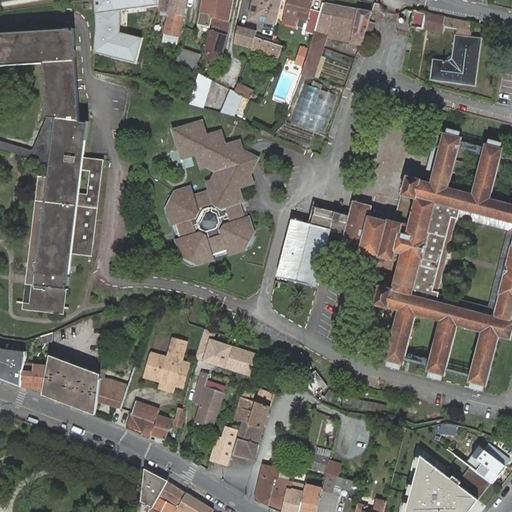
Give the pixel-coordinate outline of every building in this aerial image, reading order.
[(159,6),(160,0),(95,0),(96,12),(97,25),(96,32),(95,53),(137,64),(143,39),(118,31),(121,10),(159,6)] [(159,11),(169,13),(164,34),(180,36),(185,15),(187,0),(160,0),(159,6),(159,9),(159,11)] [(234,0),(202,0),(200,12),(198,24),(210,26),(212,17),(215,18),(230,21),(234,0)] [(282,0),(256,0),(251,21),(277,25),(282,0)] [(305,32),(314,34),(320,12),(312,10),(314,0),(288,0),(284,18),(287,19),(288,15),(306,20),(305,24),(307,24),(305,32)] [(304,66),(303,71),(319,77),(333,38),(352,42),(352,43),(362,45),(366,35),(370,37),(374,24),(370,22),(371,20),(373,13),(323,2),(320,12),(314,34),(310,49),(307,56),(304,66)] [(380,4),(375,3),(374,9),(384,11),(380,4)] [(427,13),(414,10),(411,26),(423,29),(427,13)] [(427,13),(423,29),(442,33),(444,27),(446,16),(427,13)] [(287,19),(305,24),(306,20),(288,15),(287,19)] [(473,22),(446,16),(444,27),(457,29),(453,58),(448,61),(434,59),(431,79),(476,86),(482,38),(471,35),(473,22)] [(221,52),(223,53),(230,21),(215,18),(207,48),(208,49),(205,57),(218,61),(221,52)] [(257,31),(239,26),(236,41),(253,46),(253,49),(278,58),(282,46),(256,37),(257,31)] [(30,304),(65,308),(67,289),(69,290),(73,254),(93,256),(104,160),(105,155),(85,152),(89,121),(80,120),(75,28),(0,33),(0,66),(44,64),(47,117),(58,119),(54,152),(52,165),(50,177),(40,176),(26,284),(33,285),(30,304)] [(178,45),(180,36),(164,34),(163,41),(178,45)] [(300,46),(298,53),(307,56),(310,49),(300,46)] [(177,64),(196,70),(201,54),(182,48),(177,64)] [(307,56),(298,53),(294,64),(304,67),(304,66),(307,56)] [(199,73),(190,104),(204,108),(211,81),(199,73)] [(234,92),(242,95),(245,97),(249,89),(237,84),(234,92)] [(324,134),(337,95),(303,84),(290,123),(324,134)] [(230,90),(221,112),(235,116),(242,95),(234,92),(230,90)] [(245,97),(242,95),(238,109),(244,112),(249,99),(245,97)] [(0,139),(0,149),(52,165),(54,152),(58,119),(47,117),(33,149),(0,139)] [(181,230),(179,230),(174,232),(182,255),(198,264),(215,259),(214,254),(213,252),(227,248),(227,250),(229,255),(246,250),(255,233),(254,231),(249,216),(245,217),(243,218),(239,204),(241,204),(245,203),(240,188),(255,184),(252,175),(243,149),(241,140),(226,145),(222,130),(207,135),(203,120),(187,125),(177,144),(182,159),(197,155),(202,169),(207,167),(217,172),(211,180),(206,182),(208,191),(195,196),(192,187),(175,192),(166,208),(171,225),(177,223),(179,222),(181,230)] [(173,130),(177,144),(187,125),(173,130)] [(388,219),(388,221),(370,216),(373,206),(354,201),(350,216),(348,223),(315,215),(312,225),(293,220),(278,276),(316,286),(331,230),(345,234),(339,256),(369,263),(371,254),(379,256),(378,257),(400,262),(393,290),(380,287),(375,305),(398,310),(385,360),(388,361),(387,366),(400,369),(401,364),(404,365),(405,361),(408,362),(412,348),(408,348),(417,315),(440,321),(427,371),(430,372),(429,377),(442,380),(443,375),(445,376),(458,326),(482,332),(469,382),(471,383),(470,387),(483,391),(484,386),(487,387),(500,337),(511,340),(511,336),(511,203),(491,199),(504,148),(501,147),(502,143),(489,139),(488,144),(486,143),(473,193),(450,187),(453,173),(461,175),(464,163),(456,161),(459,151),(464,152),(466,147),(460,145),(462,137),(460,137),(461,132),(448,128),(447,133),(445,133),(431,182),(408,176),(403,195),(397,221),(388,219)] [(260,158),(243,149),(252,175),(260,158)] [(317,207),(315,215),(348,223),(350,216),(317,207)] [(64,314),(65,308),(30,304),(33,285),(26,284),(24,303),(23,309),(64,314)] [(214,332),(205,329),(195,359),(250,376),(257,353),(212,339),(214,332)] [(53,333),(41,336),(43,345),(52,342),(53,337),(53,333)] [(170,377),(167,391),(175,393),(177,384),(186,387),(191,366),(183,363),(189,343),(176,340),(170,360),(154,355),(148,376),(165,381),(166,376),(170,377)] [(290,360),(300,376),(312,368),(302,353),(290,360)] [(96,413),(98,401),(99,398),(102,374),(50,355),(48,366),(44,389),(43,393),(96,413)] [(411,355),(409,363),(424,368),(427,360),(411,355)] [(131,379),(136,364),(126,361),(121,375),(131,379)] [(25,364),(24,371),(35,373),(36,365),(25,364)] [(35,373),(24,371),(23,371),(21,386),(21,387),(43,395),(43,393),(44,389),(48,366),(36,365),(35,373)] [(106,370),(102,369),(102,374),(99,398),(98,401),(116,407),(122,409),(129,385),(124,384),(124,383),(112,379),(105,379),(106,370)] [(303,380),(315,396),(328,386),(316,371),(303,380)] [(209,374),(202,372),(193,402),(201,405),(196,421),(213,427),(223,393),(204,388),(207,381),(209,374)] [(204,388),(223,393),(226,387),(207,381),(204,388)] [(243,422),(264,429),(271,406),(275,395),(260,389),(255,401),(242,397),(235,419),(243,422)] [(242,389),(241,396),(253,400),(255,393),(242,389)] [(339,396),(329,392),(324,397),(329,401),(339,405),(361,408),(386,412),(387,404),(363,401),(339,396)] [(43,395),(96,414),(96,413),(43,393),(43,395)] [(132,415),(155,422),(158,413),(160,410),(137,402),(133,413),(132,413),(132,415)] [(183,424),(183,408),(179,407),(176,419),(174,419),(173,424),(182,427),(183,424)] [(161,443),(163,442),(164,439),(165,439),(172,419),(158,415),(156,423),(155,422),(132,415),(128,428),(142,434),(142,436),(151,440),(152,435),(157,437),(156,440),(156,441),(161,443)] [(259,444),(264,429),(243,422),(240,430),(235,446),(233,453),(230,460),(245,464),(247,457),(255,460),(259,444)] [(452,434),(454,425),(447,424),(442,425),(440,434),(446,436),(452,434)] [(235,446),(240,430),(226,426),(221,442),(216,441),(210,460),(228,466),(233,453),(235,446)] [(410,448),(430,454),(435,438),(415,432),(410,448)] [(294,437),(285,435),(281,447),(291,450),(294,437)] [(486,478),(493,483),(506,466),(505,465),(510,459),(495,448),(489,444),(485,450),(490,454),(479,468),(473,464),(471,462),(468,465),(471,468),(478,472),(486,478)] [(316,454),(330,457),(331,452),(317,449),(316,454)] [(479,468),(490,454),(485,450),(473,464),(479,468)] [(326,473),(330,457),(316,454),(312,469),(326,473)] [(470,511),(479,500),(420,455),(405,511),(470,511)] [(341,464),(330,461),(327,472),(337,476),(338,476),(341,464)] [(262,504),(281,511),(282,511),(288,489),(292,489),(293,483),(279,479),(281,469),(264,464),(255,500),(262,504)] [(169,481),(145,468),(142,501),(140,511),(182,511),(178,509),(187,492),(169,481)] [(327,474),(325,483),(335,485),(337,477),(327,474)] [(351,489),(352,481),(337,476),(337,477),(335,485),(341,486),(351,489)] [(282,511),(299,511),(306,486),(293,483),(292,489),(288,489),(282,511)] [(322,491),(317,511),(335,511),(339,495),(333,494),(335,485),(325,483),(323,489),(322,491)] [(299,511),(317,511),(322,491),(323,489),(306,485),(306,486),(299,511)] [(333,494),(339,495),(341,486),(335,485),(333,494)] [(212,511),(214,510),(187,492),(178,509),(182,511),(212,511)] [(384,511),(387,502),(378,500),(374,511),(365,511),(367,506),(358,504),(356,511),(384,511)]
